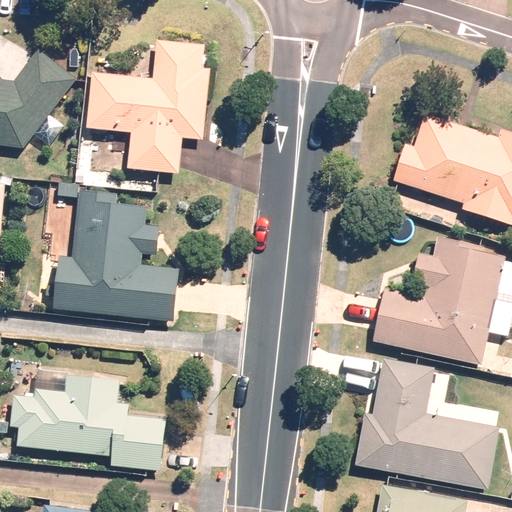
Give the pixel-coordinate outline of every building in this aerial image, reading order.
[(92,73),(87,129),(132,134),(128,169),(179,174),(183,138),(204,140),(211,70),(203,69),(205,45),(157,40),(153,79),(92,73)] [(0,145),(24,149),(77,81),(40,51),(15,82),(3,80),(0,76),(0,145)] [(406,144),(394,182),(464,204),(462,210),(511,225),(511,134),(501,131),(499,137),(426,114),(415,147),(406,144)] [(60,183),(58,196),(78,198),(79,185),(60,183)] [(54,310),(174,322),(179,269),(142,266),(143,255),(157,256),(160,227),(146,226),(148,208),(109,204),(110,194),(81,191),(74,259),(59,257),(56,284),(48,283),(47,293),(55,294),(54,310)] [(385,289),(373,342),(482,367),(490,333),(508,337),(511,321),(511,263),(506,262),(507,257),(483,252),(484,248),(438,237),(434,257),(419,253),(412,284),(427,287),(424,298),(385,289)] [(356,466),(489,491),(501,428),(427,414),(436,369),(384,359),(373,415),(366,413),(356,466)] [(20,429),(18,447),(112,457),(111,467),(161,472),(167,420),(128,416),(129,405),(118,404),(120,382),(68,376),(68,373),(38,369),(35,398),(15,396),(11,428),(20,429)] [(468,501),(383,486),(377,511),(510,511),(511,511),(468,504),(468,501)]
